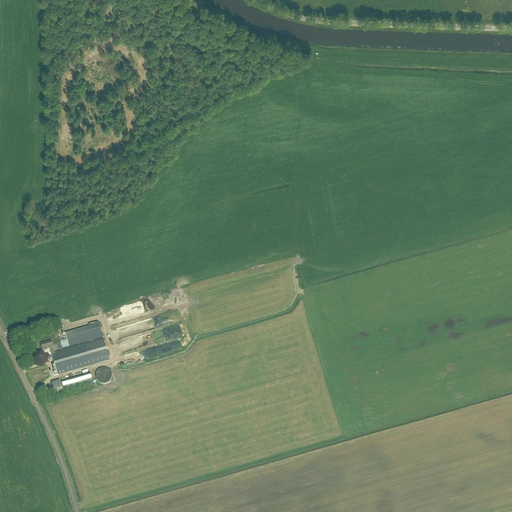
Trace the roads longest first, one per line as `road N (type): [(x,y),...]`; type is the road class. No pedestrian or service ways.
road 1 (track): [(511,61),(292,46),(197,0)]
road 2 (unclassified): [(511,27),(323,21),(257,0)]
road 3 (unclassified): [(76,511),(0,326)]
road 4 (unknown): [(4,335),(96,315),(111,349)]
